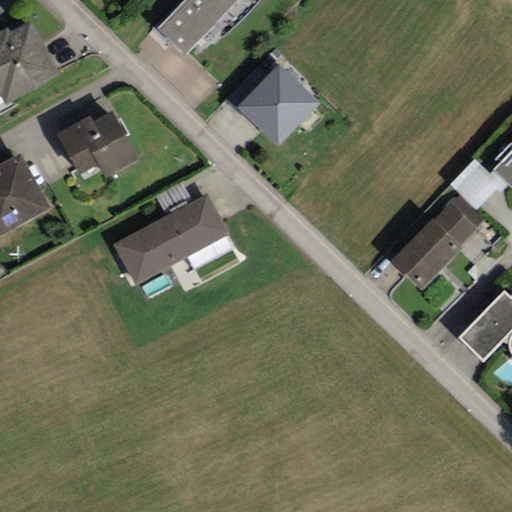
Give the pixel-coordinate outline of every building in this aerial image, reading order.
[(184,0),(154,33),(183,59),(238,0),(184,0)] [(0,100),(48,74),(23,27),(0,39),(0,100)] [(238,112),(271,79),(259,67),(223,102),(241,119),(243,117),(238,112)] [(320,109),(279,70),(271,79),(238,112),(243,117),(279,152),(320,109)] [(84,123),(54,138),(73,177),(94,167),(97,173),(129,157),(109,117),(86,128),(84,123)] [(511,157),(494,176),(511,192),(511,157)] [(15,163),(0,171),(0,231),(41,209),(15,163)] [(451,206),(432,225),(457,250),(485,222),(458,195),(449,204),(451,206)] [(109,248),(130,286),(220,237),(200,199),(109,248)] [(391,267),(421,296),(462,254),(457,250),(432,225),(391,267)] [(511,301),(511,303),(505,297),(457,343),(482,369),(511,340),(511,341),(510,345),(510,351),(511,357),(511,358),(511,301)]
